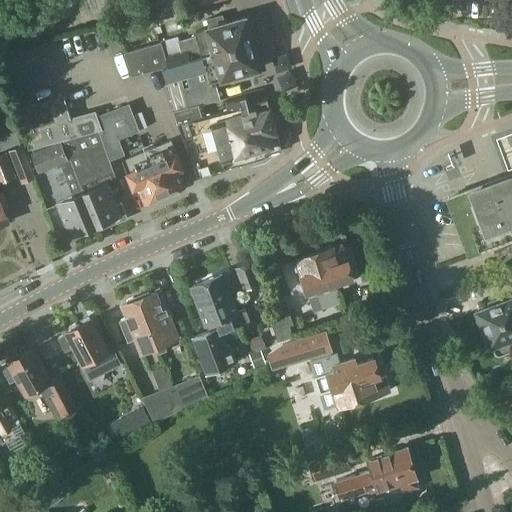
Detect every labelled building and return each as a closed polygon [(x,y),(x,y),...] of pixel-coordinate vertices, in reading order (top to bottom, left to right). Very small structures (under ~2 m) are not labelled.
[(32,32),(103,13),(99,0),(48,0),(25,6),(32,32)] [(174,15),(170,1),(138,10),(142,24),(174,15)] [(179,42),(178,36),(161,41),(162,44),(124,55),(131,80),(162,70),(252,44),(245,18),(224,24),(222,15),(207,19),(210,28),(195,33),(197,37),(179,42)] [(162,70),(176,112),(199,106),(215,101),(209,82),(245,72),(247,79),(254,77),(252,70),(259,68),(252,44),(162,70)] [(70,117),(63,94),(18,106),(29,147),(61,139),(74,135),(98,128),(93,116),(97,115),(95,110),(70,117)] [(187,148),(274,123),(267,99),(248,104),(246,97),(226,102),(228,110),(202,117),(199,106),(176,112),(174,113),(187,148)] [(98,128),(110,159),(124,153),(117,135),(139,129),(128,103),(97,115),(93,116),(98,128)] [(274,123),(187,148),(197,178),(266,157),(266,154),(282,150),(274,123)] [(511,126),(496,132),(508,163),(511,161),(511,126)] [(74,135),(61,139),(70,160),(82,192),(98,226),(126,215),(121,202),(117,204),(108,182),(116,179),(109,159),(110,159),(98,128),(74,135)] [(147,149),(167,196),(177,192),(178,188),(184,185),(178,169),(183,167),(172,139),(147,149)] [(70,160),(67,161),(59,142),(31,154),(39,173),(60,164),(73,196),(58,202),(70,234),(96,224),(97,226),(98,226),(82,192),(70,160)] [(23,145),(9,150),(22,182),(35,177),(23,145)] [(167,196),(147,149),(121,160),(133,188),(138,186),(144,201),(150,199),(154,201),(167,196)] [(0,223),(7,221),(1,207),(8,204),(2,190),(0,191),(0,181),(14,176),(6,153),(0,155),(0,223)] [(511,173),(450,197),(470,253),(511,237),(511,173)] [(342,244),(297,258),(309,295),(314,311),(342,303),(337,287),(335,281),(352,276),(342,244)] [(221,273),(191,284),(206,325),(207,324),(229,316),(233,327),(250,320),(245,308),(237,311),(232,299),(237,297),(235,292),(230,294),(229,290),(237,287),(237,288),(237,287),(242,289),(259,282),(251,261),(234,268),(235,271),(222,275),(221,273)] [(161,289),(143,296),(150,313),(145,315),(157,345),(160,352),(168,349),(165,342),(177,337),(166,308),(168,307),(161,289)] [(150,313),(143,296),(122,304),(127,315),(120,318),(128,339),(135,337),(141,351),(157,345),(145,315),(150,313)] [(511,298),(479,311),(492,345),(494,344),(498,353),(501,354),(510,351),(511,350),(511,346),(509,338),(511,337),(511,298)] [(271,320),(279,341),(292,337),(288,326),(293,324),(289,313),(271,320)] [(210,331),(195,336),(208,371),(235,361),(229,344),(225,346),(220,332),(233,327),(229,316),(207,324),(210,331)] [(66,333),(58,337),(64,350),(73,346),(87,373),(90,379),(121,363),(113,347),(107,350),(91,317),(78,324),(75,323),(68,326),(68,329),(64,331),(66,333)] [(326,351),(331,349),(326,331),(282,344),(268,353),(272,367),(313,355),(326,351)] [(251,341),(255,352),(261,350),(265,349),(261,338),(251,341)] [(266,363),(261,350),(255,352),(250,354),(254,367),(266,363)] [(313,355),(314,359),(310,360),(324,408),(337,403),(338,406),(389,390),(383,372),(377,374),(373,358),(355,363),(354,357),(340,361),(337,352),(327,355),(326,351),(313,355)] [(24,353),(2,366),(10,381),(17,378),(26,394),(39,386),(45,398),(50,395),(61,415),(63,418),(78,409),(58,371),(49,376),(36,353),(27,358),(24,353)] [(183,409),(210,398),(201,374),(173,385),(183,409)] [(156,380),(159,390),(142,397),(143,399),(154,421),(183,409),(173,385),(171,386),(168,376),(156,380)] [(141,425),(153,419),(143,399),(131,406),(141,425)] [(13,429),(6,415),(0,418),(0,433),(1,435),(13,429)] [(393,494),(418,487),(415,478),(417,478),(408,448),(369,460),(372,470),(337,481),(342,497),(363,490),(363,492),(370,490),(370,491),(390,485),(393,494)] [(299,466),(301,474),(313,470),(317,482),(352,471),(346,451),(299,466)] [(48,470),(56,482),(66,476),(59,464),(48,470)] [(64,479),(38,497),(47,509),(72,490),(64,479)]
